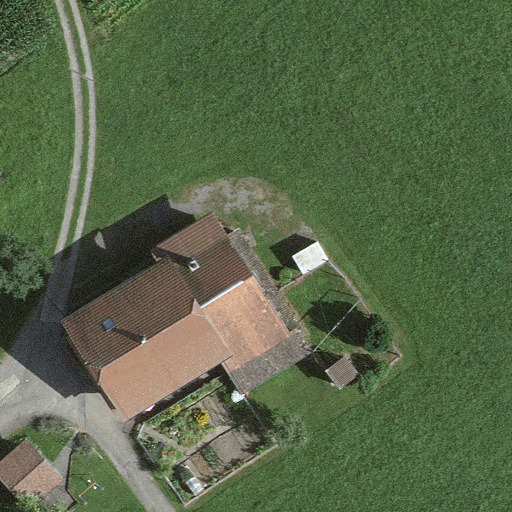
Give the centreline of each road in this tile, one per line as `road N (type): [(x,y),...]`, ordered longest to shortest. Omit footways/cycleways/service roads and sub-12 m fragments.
road 1 (track): [(65,0),(78,31),(92,143),(60,314),(64,363)]
road 2 (track): [(64,363),(159,511)]
